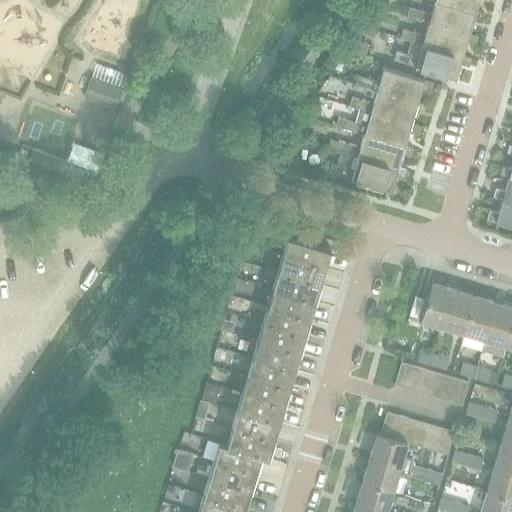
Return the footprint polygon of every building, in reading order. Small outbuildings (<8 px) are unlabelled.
[(484,13),(475,10),(439,0),(433,0),(430,11),(410,5),(407,14),(428,20),(469,32),(473,18),(482,21),(484,13)] [(439,0),(475,10),(478,0),(439,0)] [(478,34),(469,32),(428,20),(424,33),(403,27),(401,35),(422,42),(462,53),(466,40),(475,43),(478,34)] [(471,56),(462,53),(422,42),(418,55),(397,49),(394,59),(455,77),(460,62),(469,64),(471,56)] [(377,89),(417,100),(421,87),(430,89),(433,81),(383,66),(379,80),(358,74),(356,83),(377,89)] [(115,106),(122,86),(91,75),(84,96),(115,106)] [(426,103),(417,100),(377,89),(373,103),(352,96),(349,105),(360,108),(410,122),(414,109),(423,112),(426,103)] [(419,125),(410,122),(360,108),(356,121),(345,118),(342,127),(363,133),(404,144),(408,131),(416,134),(419,125)] [(413,147),(404,144),(363,133),(360,146),(339,140),(336,148),(357,155),(397,166),(401,153),(410,155),(413,147)] [(406,169),(397,166),(357,155),(353,168),(332,162),(329,171),(390,189),(395,174),(404,177),(406,169)] [(511,162),(510,167),(501,165),(499,173),(508,176),(511,176),(511,162)] [(511,176),(508,176),(504,189),(495,186),(492,195),(502,197),(511,200),(511,176)] [(511,200),(502,197),(497,211),(489,208),(486,216),(511,224),(511,200)] [(282,253),(325,265),(330,248),(287,236),(282,253)] [(319,283),(325,265),(282,253),(277,271),(319,283)] [(314,300),(319,283),(277,271),(272,288),(314,300)] [(442,324),(453,288),(431,282),(421,318),(442,324)] [(309,318),(314,300),(272,288),(267,305),(309,318)] [(463,331),(474,295),(453,288),(442,324),(463,331)] [(484,337),(495,301),(474,295),(463,331),(484,337)] [(505,343),(511,320),(511,305),(495,301),(484,337),(505,343)] [(304,335),(309,318),(267,305),(262,322),(304,335)] [(299,352),(304,335),(262,322),(257,339),(299,352)] [(294,369),(299,352),(257,339),(252,357),(294,369)] [(430,363),(434,352),(420,348),(416,358),(430,363)] [(434,352),(430,363),(445,367),(448,356),(434,352)] [(289,387),(294,369),(252,357),(247,374),(289,387)] [(405,387),(411,364),(400,361),(393,383),(405,387)] [(472,375),(476,365),(462,361),(458,371),(472,375)] [(416,390),(422,367),(411,364),(405,387),(416,390)] [(476,365),(472,375),(486,379),(490,369),(476,365)] [(427,393),(434,371),(422,367),(416,390),(427,393)] [(434,371),(427,393),(438,397),(445,374),(434,371)] [(511,387),(511,375),(504,373),(500,384),(511,387)] [(284,404),(289,387),(247,374),(242,391),(284,404)] [(445,374),(438,397),(449,400),(456,377),(445,374)] [(456,377),(449,400),(460,403),(467,381),(456,377)] [(279,421),(284,404),(242,391),(237,409),(279,421)] [(479,416),(482,406),(468,402),(465,412),(479,416)] [(482,406),(479,416),(493,420),(496,410),(482,406)] [(274,438),(279,421),(237,409),(232,425),(274,438)] [(390,437),(397,414),(386,411),(379,433),(390,437)] [(401,440),(408,417),(397,414),(390,437),(401,440)] [(413,443),(419,421),(408,417),(401,440),(406,441),(413,443)] [(511,446),(511,420),(506,419),(499,443),(511,446)] [(419,421),(413,443),(424,447),(430,424),(419,421)] [(430,424),(424,447),(435,450),(441,427),(430,424)] [(226,444),(260,454),(269,456),(274,438),(232,425),(226,444)] [(441,427),(435,450),(446,453),(452,430),(441,427)] [(390,437),(379,433),(375,432),(368,457),(399,466),(406,441),(401,440),(390,437)] [(255,470),(260,454),(226,444),(218,441),(213,458),(255,470)] [(511,472),(511,446),(499,443),(493,467),(511,472)] [(465,464),(468,453),(454,449),(451,460),(465,464)] [(468,453),(465,464),(479,468),(482,457),(468,453)] [(392,490),(399,466),(368,457),(361,481),(392,490)] [(250,488),(255,470),(213,458),(208,475),(250,488)] [(423,479),(426,468),(412,464),(409,475),(423,479)] [(511,498),(511,472),(493,467),(486,490),(511,498)] [(426,468),(423,479),(437,483),(440,472),(426,468)] [(245,505),(250,488),(208,475),(203,493),(245,505)] [(380,511),(385,511),(392,490),(361,481),(354,504),(380,511)] [(511,511),(511,498),(486,490),(479,511),(511,511)] [(204,511),(242,511),(245,505),(203,493),(198,510),(204,511)] [(451,511),(454,501),(440,497),(437,507),(451,511)] [(454,501),(451,511),(453,511),(466,511),(468,505),(454,501)]
